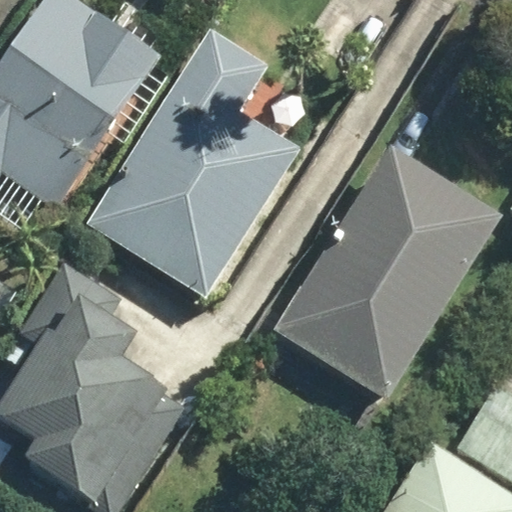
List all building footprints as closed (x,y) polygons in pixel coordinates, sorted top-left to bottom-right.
[(44,0),(0,65),(0,191),(46,223),(152,66),(53,0),(44,0)] [(231,131),(259,86),(197,48),(78,239),(199,314),(289,167),(231,131)] [(494,232),(384,162),(271,340),(381,410),(494,232)] [(94,340),(114,308),(64,276),(29,331),(41,338),(0,403),(0,443),(23,458),(12,476),(68,511),(91,511),(156,410),(110,381),(124,358),(94,340)] [(511,398),(494,389),(455,458),(511,489),(511,398)] [(369,511),(396,468),(367,451),(339,498),(361,511),(369,511)] [(507,511),(424,457),(387,511),(507,511)]
